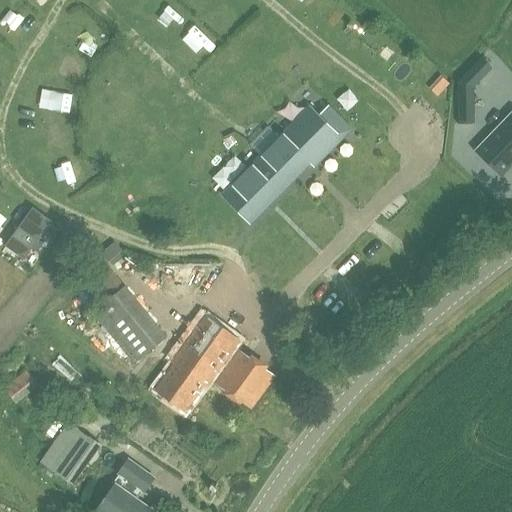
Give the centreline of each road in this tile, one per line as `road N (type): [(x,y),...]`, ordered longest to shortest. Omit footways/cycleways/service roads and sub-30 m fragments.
road 1 (track): [(229,266),(226,253),(211,248),(161,248),(63,213),(11,172),(2,117),(62,0)]
road 2 (tertiary): [(260,511),(316,431),(381,360),(511,252)]
road 3 (track): [(265,0),(386,95),(415,133)]
